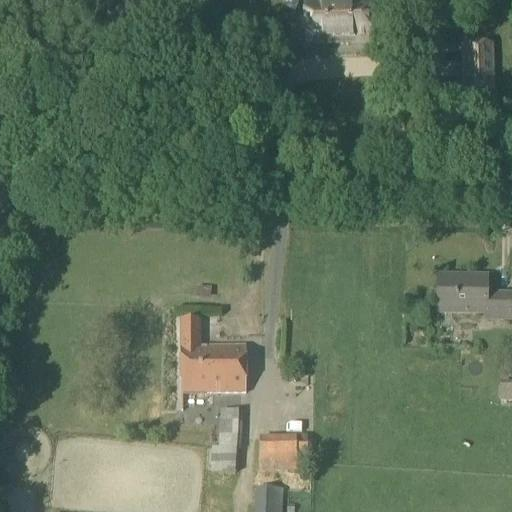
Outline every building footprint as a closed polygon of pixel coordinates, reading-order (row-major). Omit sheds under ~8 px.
[(365,4),(304,5),(305,44),(366,42),(365,4)] [(492,44),(459,45),(460,96),(494,95),(492,44)] [(484,295),(484,278),(466,278),(466,285),(436,284),(436,314),(484,314),(484,320),(509,320),(510,296),(484,295)] [(213,394),(213,349),(198,349),(198,321),(179,321),(179,394),(213,394)] [(213,349),(213,394),(244,394),(244,349),(213,349)] [(498,403),(511,403),(511,384),(498,384),(498,403)] [(238,454),(241,413),(219,412),(217,449),(210,449),(208,474),(234,476),(235,454),(238,454)] [(257,474),(295,473),(295,463),(307,462),(306,438),(255,440),(257,474)] [(280,511),(281,493),(255,492),(253,511),(280,511)]
